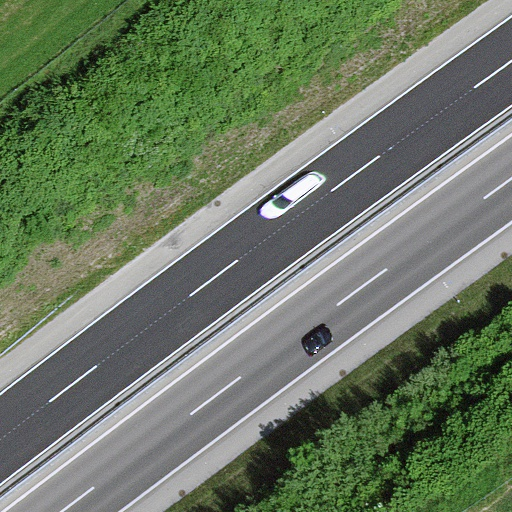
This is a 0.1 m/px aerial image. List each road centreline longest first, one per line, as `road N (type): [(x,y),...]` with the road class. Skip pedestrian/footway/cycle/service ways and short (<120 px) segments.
road 1 (motorway): [(511,60),(0,438)]
road 2 (motorway): [(60,511),(511,178)]
